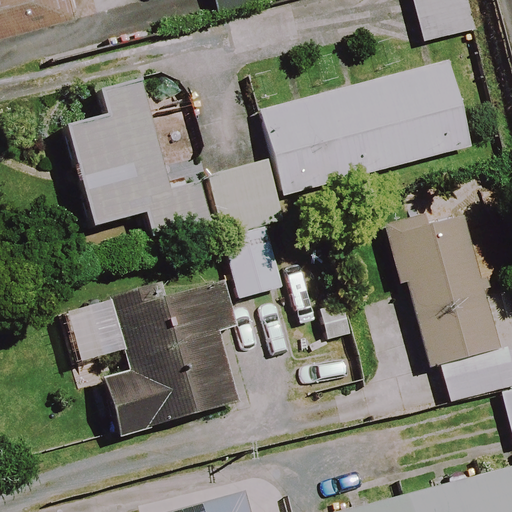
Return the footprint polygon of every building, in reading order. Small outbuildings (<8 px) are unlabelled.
[(0,0),(0,37),(63,21),(57,0),(0,0)] [(470,32),(459,0),(400,0),(404,10),(418,50),(470,32)] [(464,153),(442,68),(255,116),(277,201),(464,153)] [(141,245),(201,230),(190,190),(161,197),(136,96),(96,106),(102,131),(59,141),(83,235),(135,222),(141,245)] [(273,227),(259,168),(201,182),(232,305),(274,295),(258,230),(273,227)] [(493,396),(511,455),(511,454),(511,352),(497,357),(454,223),(383,246),(425,381),(432,379),(442,413),(493,396)] [(88,366),(111,444),(220,412),(234,461),(304,440),(271,328),(231,340),(215,283),(156,300),(153,290),(57,319),(72,371),(88,366)] [(511,511),(511,472),(361,511),(511,511)] [(237,511),(235,500),(191,511),(237,511)]
